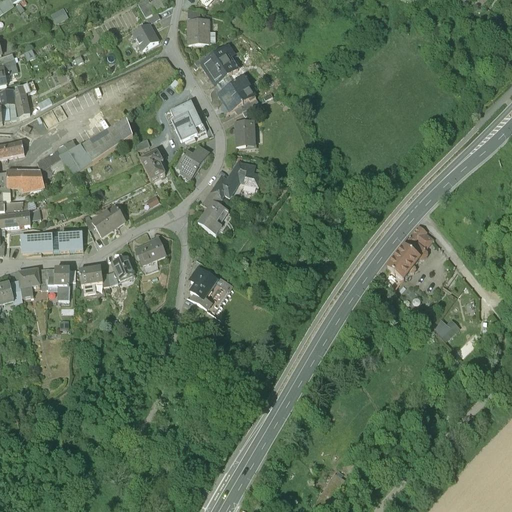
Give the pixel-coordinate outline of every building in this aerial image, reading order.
[(8,0),(3,4),(3,5),(8,13),(14,9),(8,0)] [(8,13),(3,5),(0,7),(0,12),(3,17),(8,13)] [(65,11),(52,18),(57,28),(71,21),(65,11)] [(141,24),(144,29),(149,27),(160,20),(157,15),(141,24)] [(209,22),(189,23),(189,47),(209,46),(209,22)] [(158,44),(149,27),(144,29),(133,35),(143,53),(158,44)] [(208,62),(201,66),(207,75),(209,74),(217,86),(238,73),(230,60),(233,58),(228,49),(208,62)] [(204,57),(194,63),(197,68),(201,66),(208,62),(204,57)] [(11,58),(0,62),(0,68),(0,69),(3,67),(12,63),(11,58)] [(238,73),(217,86),(223,94),(243,82),(238,73)] [(223,94),(219,97),(224,106),(221,108),(226,116),(234,111),(249,102),(250,104),(251,103),(255,100),(243,81),(243,82),(223,94)] [(32,85),(24,90),(26,98),(34,96),(32,85)] [(24,90),(22,91),(16,93),(17,102),(26,98),(24,90)] [(12,94),(0,95),(0,96),(1,103),(13,101),(12,94)] [(26,98),(17,102),(17,107),(16,107),(20,123),(30,119),(26,98)] [(14,108),(13,101),(1,103),(2,109),(2,110),(9,108),(13,108),(14,108)] [(48,101),(37,108),(40,113),(51,107),(48,101)] [(249,102),(234,111),(237,117),(254,108),(251,103),(250,104),(249,102)] [(196,113),(191,103),(170,113),(174,122),(171,123),(181,145),(206,134),(199,118),(196,119),(194,114),(196,113)] [(133,141),(127,124),(68,156),(60,161),(61,164),(65,171),(71,183),(133,141)] [(253,124),(235,125),(237,151),(246,150),(246,146),(254,146),(253,124)] [(64,150),(58,155),(60,161),(68,156),(100,139),(96,131),(64,150)] [(147,143),(135,147),(138,153),(149,149),(147,143)] [(22,147),(5,151),(7,162),(24,159),(22,147)] [(191,159),(186,156),(177,169),(182,173),(180,176),(190,183),(208,158),(198,150),(191,159)] [(158,154),(141,163),(143,168),(151,185),(165,178),(160,167),(163,166),(158,154)] [(58,155),(37,167),(41,176),(41,177),(61,164),(60,161),(58,155)] [(41,177),(43,184),(65,171),(61,164),(41,177)] [(239,166),(227,184),(222,180),(215,191),(224,198),(230,201),(240,186),(243,188),(258,192),(261,181),(263,176),(254,171),(242,168),(239,166)] [(11,176),(7,176),(7,183),(7,193),(11,194),(22,194),(23,198),(45,193),(43,184),(41,177),(41,176),(11,176)] [(224,198),(215,191),(212,196),(221,202),(224,198)] [(7,193),(0,193),(0,208),(5,208),(11,208),(11,194),(7,193)] [(100,194),(90,198),(94,206),(104,201),(100,194)] [(221,202),(212,196),(208,202),(219,209),(223,204),(221,202)] [(149,207),(152,211),(163,206),(160,201),(149,207)] [(219,209),(208,202),(204,208),(208,211),(198,226),(216,238),(220,232),(222,233),(232,218),(219,209)] [(115,210),(93,225),(103,239),(125,224),(118,215),(119,214),(118,213),(117,214),(115,210)] [(30,218),(5,221),(6,232),(30,230),(30,226),(41,225),(39,213),(30,218)] [(90,220),(84,222),(86,225),(89,232),(94,230),(90,220)] [(86,225),(83,227),(83,233),(83,246),(88,246),(94,243),(89,232),(86,225)] [(420,226),(411,238),(427,251),(433,243),(420,226)] [(53,240),(31,241),(31,242),(25,242),(21,242),(21,249),(22,257),(84,254),(83,246),(83,233),(73,234),(73,239),(61,239),(61,241),(53,241),(53,240)] [(24,234),(9,237),(9,250),(21,249),(21,242),(25,242),(24,234)] [(427,251),(411,238),(403,248),(388,268),(391,271),(401,278),(404,281),(410,272),(412,273),(415,273),(416,271),(417,270),(417,268),(416,266),(420,261),(422,261),(425,260),(427,258),(428,256),(428,253),(427,251)] [(151,249),(145,251),(144,249),(137,253),(143,268),(166,259),(158,241),(150,245),(151,249)] [(128,261),(113,267),(120,284),(134,278),(128,261)] [(217,282),(197,268),(193,275),(195,277),(192,282),(195,285),(190,292),(194,295),(203,301),(203,300),(210,291),(211,291),(217,282)] [(94,272),(79,274),(81,291),(83,290),(84,299),(96,297),(95,289),(103,288),(102,279),(101,271),(94,273),(94,272)] [(401,278),(391,271),(388,276),(397,283),(401,278)] [(49,273),(38,274),(40,290),(40,295),(48,294),(48,290),(48,282),(49,273)] [(70,274),(55,273),(55,283),(48,282),(48,290),(58,291),(69,291),(70,274)] [(38,274),(19,276),(20,286),(21,292),(21,293),(23,303),(34,301),(33,291),(40,290),(38,274)] [(114,276),(108,278),(109,291),(119,287),(114,276)] [(232,286),(225,281),(221,287),(228,292),(232,286)] [(20,286),(10,288),(14,305),(23,303),(21,293),(21,292),(20,286)] [(10,287),(0,289),(0,308),(14,305),(10,288),(10,287)] [(69,291),(58,291),(58,304),(69,305),(69,291)] [(203,301),(194,295),(190,300),(207,311),(211,306),(203,300),(203,301)] [(441,323),(431,332),(446,348),(461,333),(453,324),(447,330),(441,323)] [(72,327),(63,328),(63,336),(72,336),(72,327)]
